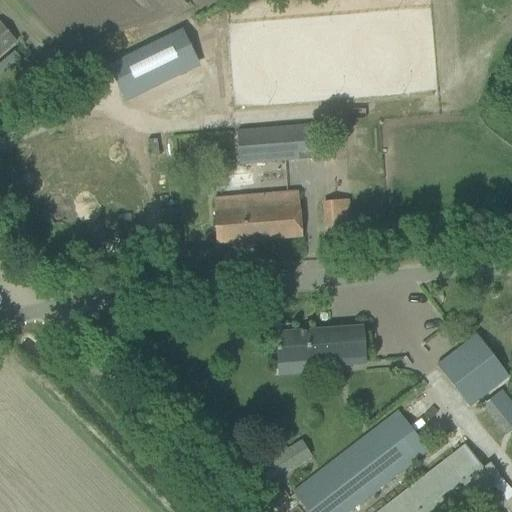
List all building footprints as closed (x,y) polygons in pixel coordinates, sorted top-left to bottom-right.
[(0,57),(16,43),(0,24),(0,57)] [(108,65),(123,97),(196,62),(181,30),(108,65)] [(217,57),(224,70),(239,62),(233,49),(217,57)] [(237,132),(240,165),(311,159),(308,126),(237,132)] [(0,143),(0,163),(17,158),(10,140),(0,143)] [(214,214),(217,245),(302,238),(298,194),(240,199),(213,201),(214,214)] [(324,204),(326,236),(350,234),(348,202),(324,204)] [(130,215),(117,216),(118,224),(131,223),(130,215)] [(362,329),(275,335),(277,365),(312,363),(312,368),(365,364),(363,349),(362,329)] [(438,368),(469,409),(506,381),(475,340),(438,368)] [(309,424),(326,451),(359,431),(343,404),(309,424)] [(293,493),(307,511),(349,511),(427,453),(397,413),(293,493)] [(301,441),(259,466),(268,481),(310,457),(301,441)] [(462,511),(494,488),(506,503),(511,497),(511,492),(502,482),(490,465),(483,470),(465,447),(380,511),(462,511)]
